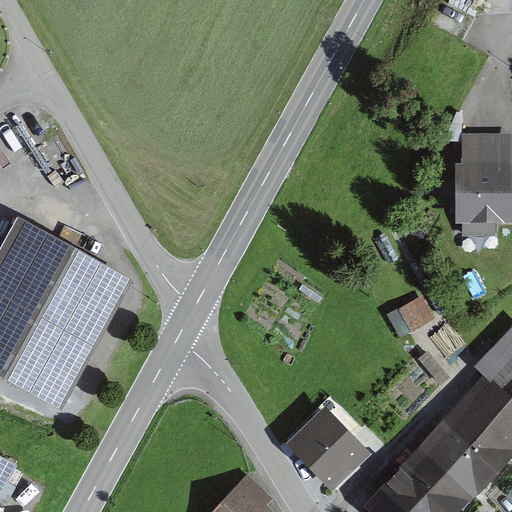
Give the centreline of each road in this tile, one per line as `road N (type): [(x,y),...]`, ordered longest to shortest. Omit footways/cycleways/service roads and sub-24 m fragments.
road 1 (secondary): [(365,0),(197,305)]
road 2 (unclassified): [(197,305),(158,269),(42,71)]
road 3 (residential): [(176,342),(219,376),(308,511)]
road 4 (secondary): [(176,342),(82,511)]
